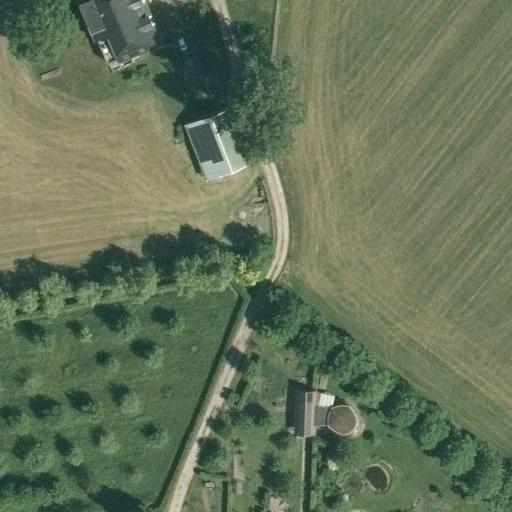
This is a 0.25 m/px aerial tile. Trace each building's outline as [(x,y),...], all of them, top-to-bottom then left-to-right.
[(82,0),(110,63),(130,55),(161,41),(143,0),(82,0)] [(184,123),(206,179),(248,163),(226,107),(184,123)] [(316,434),(316,425),(317,409),(317,403),(317,389),(295,388),(293,433),(316,434)] [(316,425),(328,425),(330,427),(337,431),(344,432),(352,429),(356,423),(357,415),(354,408),(348,403),(340,402),(333,405),(331,405),(317,403),(317,409),(316,425)] [(501,480),(492,488),(502,498),(511,490),(501,480)]
